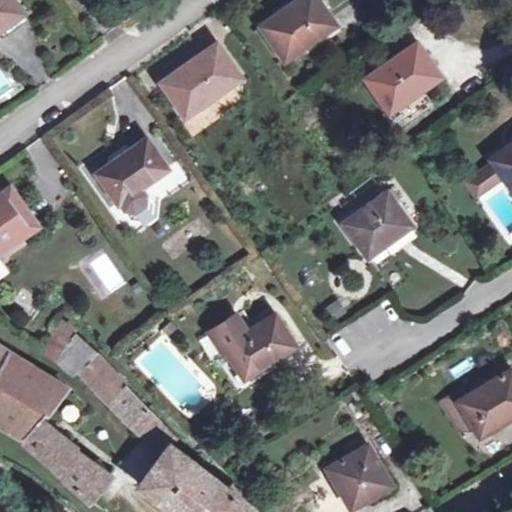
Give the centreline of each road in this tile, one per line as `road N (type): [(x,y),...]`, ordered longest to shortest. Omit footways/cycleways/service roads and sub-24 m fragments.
road 1 (residential): [(197,0),(0,135)]
road 2 (residential): [(511,276),(397,349)]
